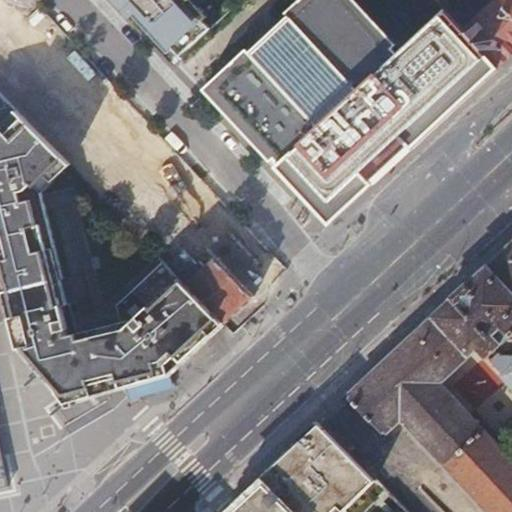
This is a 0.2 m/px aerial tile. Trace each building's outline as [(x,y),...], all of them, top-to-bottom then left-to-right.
[(121,0),(177,59),(216,23),(195,0),(121,0)] [(248,48),(204,89),(272,161),(275,158),(280,162),(276,166),(319,212),(378,158),(379,159),(383,160),(386,158),(388,155),(388,153),(387,149),(401,136),(413,148),(500,66),(466,29),(460,22),(413,66),(409,61),(413,58),(359,0),(299,0),(287,12),(295,21),(257,57),(248,48)] [(511,0),(497,0),(466,29),(500,66),(511,55),(511,0)] [(0,282),(17,351),(67,405),(95,397),(79,333),(72,303),(64,305),(57,281),(65,279),(51,219),(42,209),(39,197),(44,192),(55,182),(47,175),(65,158),(0,91),(0,282)] [(65,158),(47,175),(55,182),(72,165),(65,158)] [(511,243),(490,264),(349,396),(384,432),(402,415),(492,511),(511,511),(511,459),(438,381),(477,345),(486,355),(511,330),(511,243)] [(187,283),(165,261),(125,298),(184,361),(226,322),(187,283)] [(65,279),(57,281),(64,305),(72,303),(65,279)] [(261,303),(254,296),(231,317),(237,325),(261,303)] [(184,361),(125,298),(118,305),(122,322),(107,326),(111,343),(121,341),(124,354),(115,356),(122,388),(171,373),(184,361)] [(107,326),(79,333),(95,397),(122,388),(115,356),(124,354),(121,341),(111,343),(107,326)] [(501,357),(498,353),(491,360),(511,382),(511,356),(511,357),(501,357)] [(321,421),(223,511),(330,511),(339,504),(344,509),(376,477),(321,421)] [(0,491),(11,489),(0,436),(0,491)]
